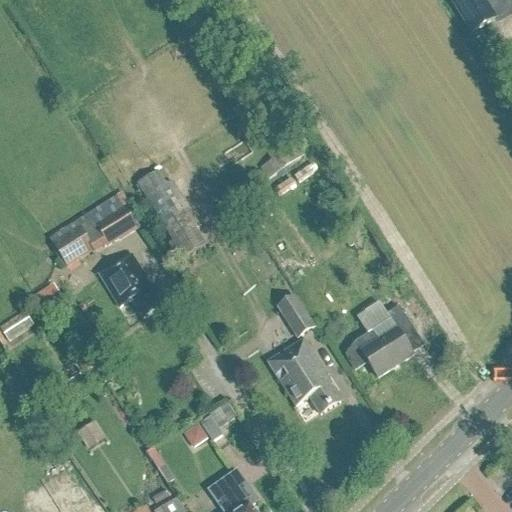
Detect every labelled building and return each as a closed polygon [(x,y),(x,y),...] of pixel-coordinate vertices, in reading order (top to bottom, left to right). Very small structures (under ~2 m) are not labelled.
[(450,0),(472,36),(496,21),(483,0),(450,0)] [(201,230),(164,170),(137,186),(184,261),(206,247),(197,233),(201,230)] [(310,172),(296,181),(299,186),(313,177),(310,172)] [(292,184),(275,195),(279,200),(296,188),(292,184)] [(117,199),(50,242),(68,271),(94,254),(95,256),(107,249),(108,251),(119,244),(119,245),(138,233),(125,213),(131,209),(122,195),(117,199)] [(286,274),(299,263),(281,244),(269,255),(286,274)] [(153,311),(160,306),(130,260),(98,281),(119,313),(131,305),(143,324),(155,315),(153,311)] [(47,291),(33,301),(43,316),(63,302),(52,288),(47,291)] [(314,332),(295,301),(277,312),(297,343),(314,332)] [(355,349),(346,362),(354,376),(367,368),(377,385),(412,363),(400,344),(414,335),(399,312),(388,319),(380,306),(357,320),(369,341),(355,349)] [(319,423),(338,411),(327,394),(330,391),(301,347),(266,370),(294,414),(308,406),(319,423)] [(118,379),(104,356),(91,363),(90,360),(86,362),(85,360),(74,366),(81,378),(37,403),(44,415),(101,382),(104,387),(118,379)] [(227,408),(209,419),(210,421),(218,433),(236,421),(227,408)] [(198,429),(184,438),(190,446),(199,448),(207,443),(198,429)] [(174,442),(165,446),(175,464),(183,460),(174,442)] [(25,493),(37,511),(91,511),(64,468),(25,493)] [(238,474),(208,495),(214,503),(220,511),(252,511),(261,506),(238,474)] [(172,507),(175,511),(205,511),(194,494),(172,507)]
